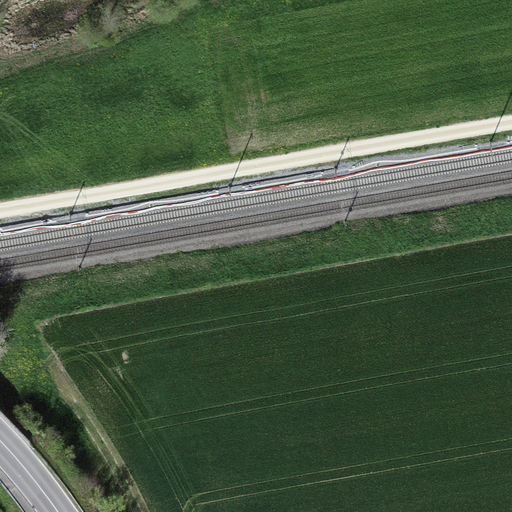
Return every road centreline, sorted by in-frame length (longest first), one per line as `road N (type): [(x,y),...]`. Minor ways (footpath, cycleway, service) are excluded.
road 1 (track): [(0,210),(511,120)]
road 2 (track): [(33,343),(135,511)]
